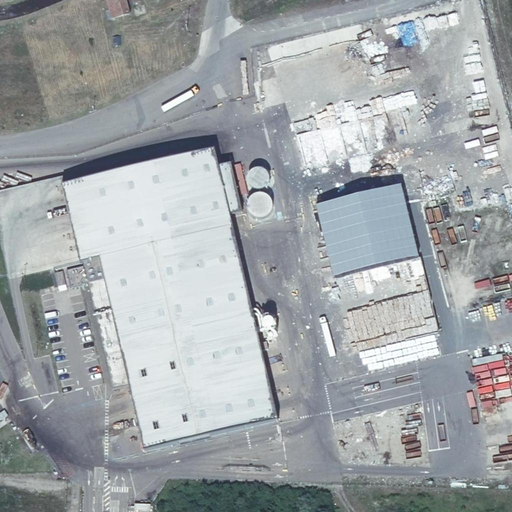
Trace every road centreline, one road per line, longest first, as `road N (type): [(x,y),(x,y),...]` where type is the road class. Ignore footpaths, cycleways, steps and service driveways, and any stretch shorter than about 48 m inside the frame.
road 1 (unknown): [(317,378),(446,331),(450,319),(405,155),(480,140)]
road 2 (unknown): [(405,155),(286,191)]
